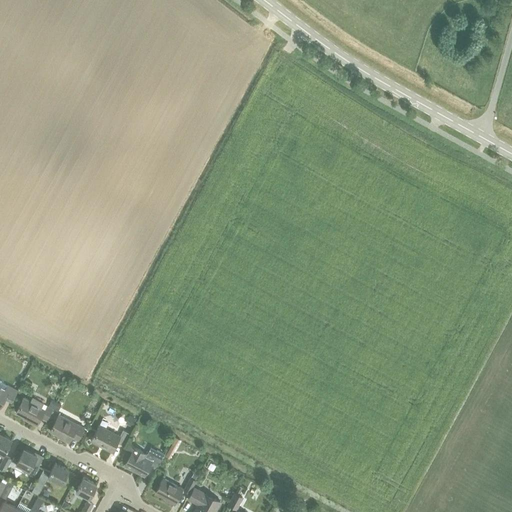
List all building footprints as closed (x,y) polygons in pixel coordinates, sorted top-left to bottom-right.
[(11,402),(17,391),(0,381),(0,406),(1,407),(5,399),(11,402)] [(24,398),(16,412),(28,419),(28,421),(36,426),(40,418),(46,421),(53,409),(48,407),(46,406),(44,409),(41,408),(43,403),(32,397),(30,401),(24,398)] [(48,407),(53,409),(56,402),(51,399),(48,407)] [(56,402),(53,409),(58,412),(62,405),(56,402)] [(58,416),(50,431),(62,437),(62,439),(69,442),(71,437),(78,440),(84,428),(77,424),(76,426),(70,423),(71,421),(59,414),(58,416)] [(136,417),(130,414),(126,422),(132,425),(136,417)] [(120,436),(99,425),(91,441),(112,452),(117,442),(124,446),(130,433),(123,429),(120,436)] [(0,433),(0,453),(3,455),(11,440),(0,433)] [(176,437),(165,456),(170,458),(180,439),(176,437)] [(181,442),(178,446),(192,453),(194,449),(181,442)] [(129,444),(121,458),(127,461),(125,465),(145,475),(150,464),(157,468),(165,454),(157,450),(151,461),(145,458),(147,454),(143,452),(129,444)] [(151,447),(147,454),(145,458),(151,461),(157,450),(151,447)] [(12,459),(11,460),(16,463),(23,467),(21,470),(34,476),(43,458),(34,454),(24,448),(21,453),(16,450),(12,459)] [(0,467),(5,470),(11,460),(12,459),(5,456),(0,465),(0,467)] [(208,465),(212,471),(218,466),(214,461),(208,465)] [(44,468),(32,492),(38,495),(44,483),(45,484),(49,477),(62,483),(69,469),(55,462),(51,471),(44,468)] [(83,477),(80,484),(75,481),(72,486),(77,489),(76,491),(90,498),(97,484),(83,477)] [(174,505),(183,488),(163,478),(156,493),(167,499),(166,500),(174,505)] [(184,490),(190,493),(196,481),(191,478),(184,490)] [(0,496),(5,499),(12,487),(14,482),(9,480),(6,484),(0,496)] [(214,511),(220,502),(195,488),(189,499),(199,504),(194,511),(214,511)] [(237,508),(243,497),(235,493),(229,504),(237,508)] [(29,511),(36,511),(38,510),(44,498),(38,495),(36,500),(29,511)] [(64,500),(61,506),(67,509),(70,503),(64,500)] [(0,511),(14,511),(16,508),(4,501),(0,507),(0,511)] [(78,511),(88,511),(93,504),(87,501),(81,511),(79,511),(78,511)]
